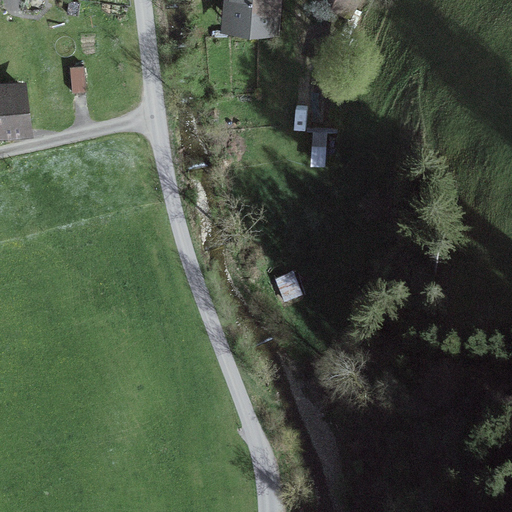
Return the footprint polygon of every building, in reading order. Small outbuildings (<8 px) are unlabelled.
[(233,0),(231,20),(277,24),(279,0),(233,0)] [(86,90),(84,65),(70,66),(72,92),(86,90)] [(0,128),(24,125),(19,85),(0,87),(0,128)] [(336,163),(337,128),(314,127),(313,162),(336,163)] [(295,271),(279,276),(285,301),(302,296),(295,271)]
